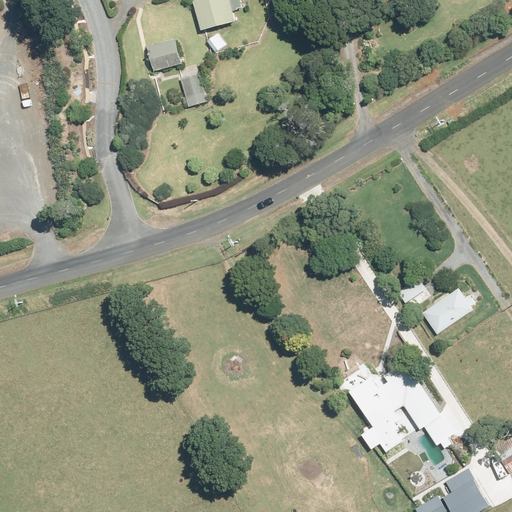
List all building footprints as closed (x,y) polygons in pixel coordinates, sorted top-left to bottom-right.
[(198,0),(204,20),(239,10),(236,0),(198,0)] [(180,53),(172,29),(147,38),(154,61),(180,53)] [(178,65),(188,92),(208,84),(198,57),(178,65)] [(412,284),(399,292),(407,304),(428,291),(424,285),(416,290),(412,284)] [(475,313),(461,292),(424,317),(438,338),(475,313)] [(388,453),(390,451),(393,456),(389,459),(396,470),(402,466),(406,472),(424,461),(402,429),(416,419),(386,375),(370,387),(372,390),(354,403),(388,453)] [(511,454),(503,459),(511,473),(511,472),(511,454)] [(481,511),(490,507),(469,470),(448,482),(455,493),(446,498),(454,511),(481,511)] [(413,511),(395,487),(386,493),(399,511),(413,511)] [(436,508),(424,489),(409,499),(417,511),(433,511),(432,510),(436,508)]
